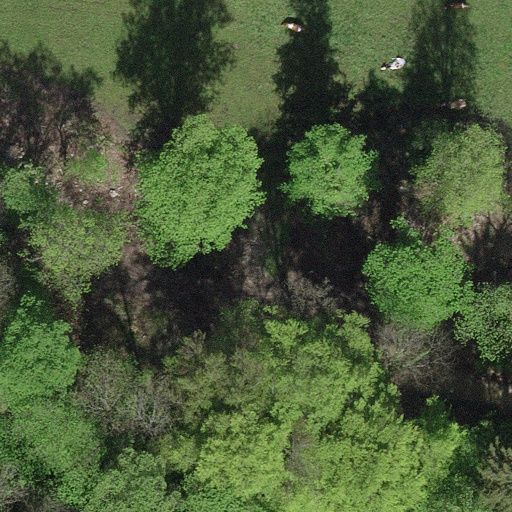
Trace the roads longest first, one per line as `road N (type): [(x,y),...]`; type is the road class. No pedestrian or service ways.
road 1 (track): [(511,380),(443,351),(290,352),(204,363),(84,402),(22,392),(0,368)]
road 2 (track): [(0,189),(63,246),(166,278),(265,282),(358,305),(443,351)]
